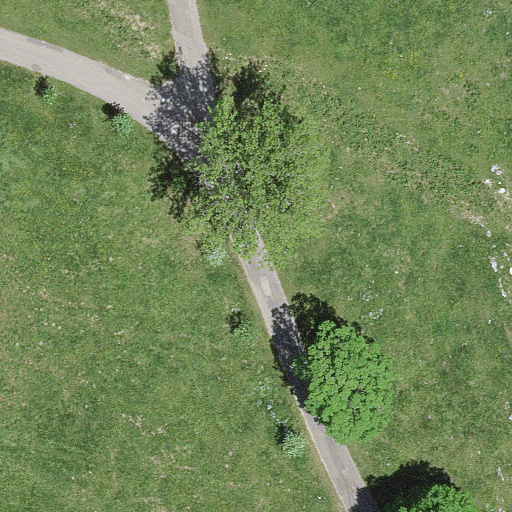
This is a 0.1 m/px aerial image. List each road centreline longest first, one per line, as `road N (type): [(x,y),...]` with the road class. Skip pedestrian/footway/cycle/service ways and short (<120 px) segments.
road 1 (unclassified): [(361,511),(214,161),(155,116),(0,52)]
road 2 (track): [(182,0),(214,161)]
